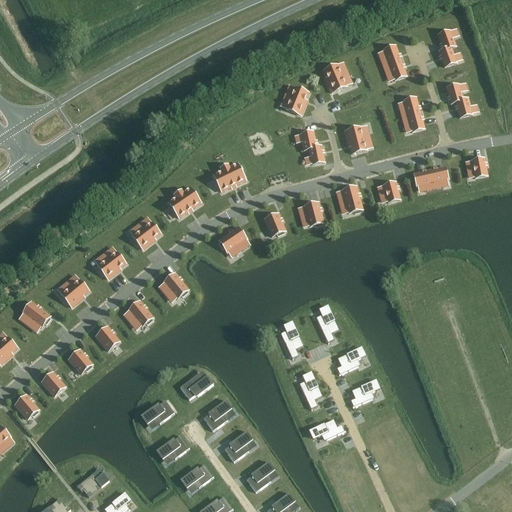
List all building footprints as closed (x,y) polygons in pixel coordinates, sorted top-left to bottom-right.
[(438,37),(444,51),(444,52),(451,49),(451,50),(456,48),(450,32),(438,37)] [(380,60),(384,69),(401,63),(396,47),(384,52),(386,58),(380,60)] [(444,52),(444,51),(439,53),(445,69),(457,64),(451,50),(451,49),(444,52)] [(407,78),(401,63),(384,69),(387,78),(392,76),(395,82),(407,78)] [(327,83),(332,94),(347,88),(344,80),(349,78),(344,64),(338,67),(338,66),(324,72),(327,79),(328,82),(327,83)] [(464,102),(463,101),(459,86),(447,89),(451,105),(456,104),(464,102)] [(306,105),(304,105),(306,101),(309,94),(295,88),(294,89),(289,87),(284,101),(289,103),(286,110),(286,111),(301,117),(306,105)] [(402,120),(420,115),(416,99),(404,103),(406,109),(400,111),(402,120)] [(456,104),(460,119),(473,116),(468,100),(463,101),(464,102),(456,104)] [(420,115),(402,120),(405,129),(410,127),(412,134),(425,130),(420,115)] [(363,137),(361,129),(345,133),(348,145),(350,144),(351,148),(353,155),(367,152),(367,151),(373,149),(369,135),(363,137)] [(304,152),(309,151),(317,149),(317,148),(316,145),(315,142),(313,133),(301,136),(302,144),(304,152)] [(309,151),(311,158),(312,166),(325,164),(323,155),(323,152),(322,147),(317,148),(317,149),(309,151)] [(472,163),(466,164),(468,174),(474,173),(475,180),(488,177),(484,160),(472,162),(472,163)] [(222,173),(213,177),(222,194),(231,189),(236,187),(246,182),(237,165),(229,169),(228,167),(221,171),(222,173)] [(430,172),(434,190),(443,188),(442,183),(448,181),(446,168),(430,172)] [(434,190),(430,172),(414,175),(417,188),(424,187),(425,192),(434,190)] [(378,190),(380,199),(386,197),(388,203),(388,204),(401,201),(398,191),(397,188),(396,184),(383,187),(384,188),(378,190)] [(339,204),(345,203),(348,214),(348,215),(354,214),(354,215),(361,213),(361,212),(363,211),(359,198),(359,195),(357,188),(342,192),(342,193),(337,195),(339,204)] [(176,199),(168,204),(179,220),(188,214),(192,211),(201,205),(190,189),(183,194),(182,192),(175,197),(176,199)] [(310,229),(315,227),(316,229),(323,227),(322,225),(324,225),(321,213),(320,210),(319,204),(304,208),(304,209),(298,210),(301,219),(307,217),(309,228),(310,229)] [(278,215),(265,221),(272,239),(277,236),(278,238),(285,235),(284,233),(286,233),(282,223),(281,220),(278,215)] [(139,233),(133,238),(143,251),(153,244),(152,242),(155,240),(161,235),(152,224),(151,224),(147,219),(136,228),(139,233)] [(220,244),(219,245),(223,251),(224,250),(228,255),(228,254),(238,247),(241,252),(250,247),(246,242),(247,241),(239,229),(233,233),(230,235),(219,242),(220,244)] [(121,237),(124,245),(131,242),(129,235),(121,237)] [(105,263),(99,267),(98,268),(108,281),(118,274),(117,272),(120,270),(126,265),(117,253),(116,254),(112,249),(101,258),(105,263)] [(165,296),(170,292),(177,300),(177,301),(182,297),(183,299),(188,294),(187,293),(189,292),(181,282),(179,280),(175,275),(164,285),(159,289),(165,296)] [(68,291),(62,296),(61,296),(72,309),(82,301),(80,300),(83,297),(89,293),(80,281),(79,282),(75,277),(64,286),(68,291)] [(130,324),(134,320),(141,328),(142,329),(146,325),(147,327),(153,322),(152,321),(153,319),(146,310),(144,308),(140,303),(128,312),(129,313),(124,317),(130,324)] [(28,327),(31,322),(41,329),(41,330),(45,325),(46,326),(51,321),(49,320),(50,318),(40,310),(37,308),(32,304),(22,316),(23,316),(20,321),(28,327)] [(323,317),(317,320),(317,319),(316,319),(328,345),(329,345),(328,344),(334,341),(331,335),(339,331),(335,323),(336,322),(335,322),(328,308),(327,308),(320,311),(323,317)] [(300,338),(299,338),(292,324),(284,327),(287,333),(282,336),(281,335),(293,361),(293,360),(299,357),(296,351),(304,348),(299,339),(300,338)] [(108,328),(96,338),(108,353),(120,343),(113,335),(111,333),(108,328)] [(0,365),(1,367),(10,358),(9,357),(12,354),(17,350),(8,338),(7,339),(3,334),(0,337),(0,365)] [(362,350),(362,349),(347,356),(347,355),(346,356),(347,356),(338,360),(341,368),(337,370),(340,376),(339,376),(339,377),(358,368),(358,367),(357,368),(355,362),(358,361),(365,357),(362,350)] [(80,352),(69,361),(81,376),(86,372),(87,373),(92,369),(91,367),(93,366),(86,358),(84,356),(80,352)] [(53,374),(42,384),(54,398),(66,388),(59,381),(57,378),(53,374)] [(312,411),(312,410),(318,408),(315,402),(322,398),(318,389),(319,389),(319,388),(318,389),(311,374),(303,378),(306,384),(301,386),(300,385),(300,386),(312,411)] [(195,379),(181,390),(190,402),(197,397),(198,399),(214,388),(207,379),(199,385),(195,379)] [(376,383),(376,382),(361,388),(361,389),(352,392),(355,400),(351,402),(354,408),(353,408),(353,409),(372,401),(372,400),(371,400),(369,395),(372,394),(380,390),(376,383)] [(27,397),(15,407),(28,421),(32,417),(33,419),(39,414),(38,413),(39,411),(33,404),(30,401),(27,397)] [(157,407),(142,418),(148,427),(156,421),(160,427),(175,416),(166,403),(158,409),(157,407)] [(212,416),(205,421),(214,434),(228,423),(224,418),(232,412),(226,403),(211,415),(212,416)] [(334,421),(325,425),(324,425),(310,432),(310,433),(314,440),(322,437),(324,435),(327,441),(326,441),(326,442),(346,433),(345,432),(344,433),(342,427),(337,429),(334,421)] [(0,450),(3,453),(14,444),(10,439),(11,439),(1,427),(0,428),(0,450)] [(233,447),(225,452),(235,465),(249,454),(245,449),(253,443),(247,434),(231,446),(233,447)] [(173,442),(157,453),(164,462),(172,456),(176,462),(190,451),(181,439),(174,444),(173,442)] [(255,477),(247,483),(257,495),(271,484),(267,479),(275,473),(269,465),(253,476),(255,477)] [(197,471),(181,482),(188,491),(196,485),(200,490),(214,480),(205,467),(198,473),(197,471)] [(100,478),(96,473),(77,488),(77,489),(78,489),(82,494),(84,492),(89,499),(101,490),(109,483),(103,475),(100,478)] [(114,504),(114,503),(113,504),(114,504),(106,510),(107,511),(129,511),(131,510),(130,510),(126,506),(132,501),(127,494),(114,504)] [(275,509),(270,511),(288,511),(296,505),(289,496),(274,507),(275,509)] [(70,511),(66,506),(65,507),(60,500),(50,508),(45,511),(70,511),(71,511),(70,511)] [(216,503),(203,511),(233,511),(224,500),(217,505),(216,503)]
